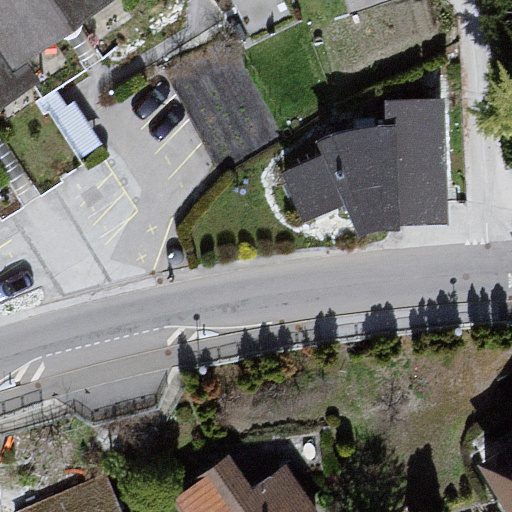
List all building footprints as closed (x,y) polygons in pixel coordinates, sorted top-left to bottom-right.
[(0,0),(0,59),(11,78),(31,70),(119,9),(113,0),(0,0)] [(0,59),(0,114),(42,90),(31,70),(11,78),(0,59)] [(385,131),(321,135),(363,234),(446,224),(441,97),(381,102),(385,131)] [(511,511),(511,384),(510,386),(509,407),(453,440),(508,511),(511,511)] [(234,454),(174,500),(183,511),(321,511),(284,467),(257,486),(234,454)] [(114,511),(97,479),(14,511),(114,511)]
